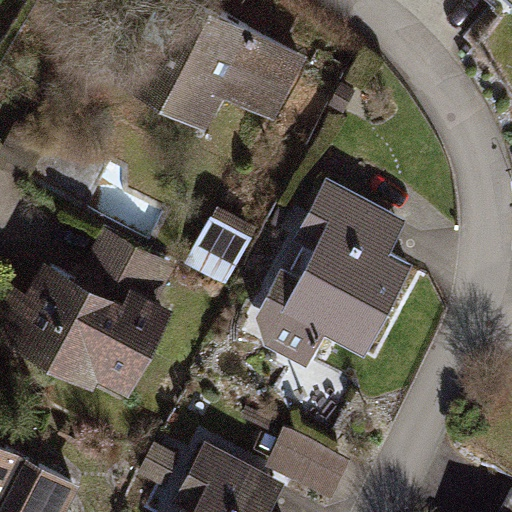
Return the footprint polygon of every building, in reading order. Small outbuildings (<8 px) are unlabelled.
[(274,121),(306,59),(191,0),(145,0),(107,74),(206,125),(222,94),(274,121)] [(411,219),(335,179),(307,235),(325,245),(306,283),(286,272),(265,313),(269,340),(308,361),(327,326),(365,346),(409,262),(393,254),(411,219)] [(196,267),(66,203),(0,336),(0,339),(129,403),(196,267)] [(271,454),(339,481),(354,442),(287,416),(271,454)] [(268,511),(283,483),(214,447),(179,511),(268,511)] [(61,511),(75,487),(0,448),(0,511),(61,511)] [(511,511),(511,498),(503,511),(511,511)]
